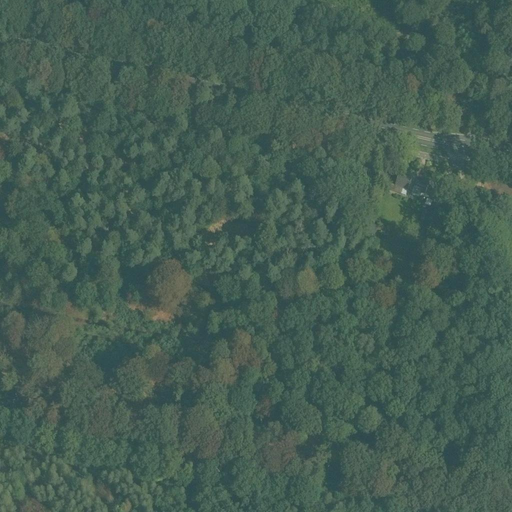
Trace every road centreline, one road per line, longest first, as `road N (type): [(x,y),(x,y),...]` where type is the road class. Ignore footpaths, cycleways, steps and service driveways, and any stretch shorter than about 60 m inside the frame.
road 1 (primary): [(511,158),(0,41)]
road 2 (track): [(461,147),(511,400)]
road 3 (track): [(499,17),(461,147)]
